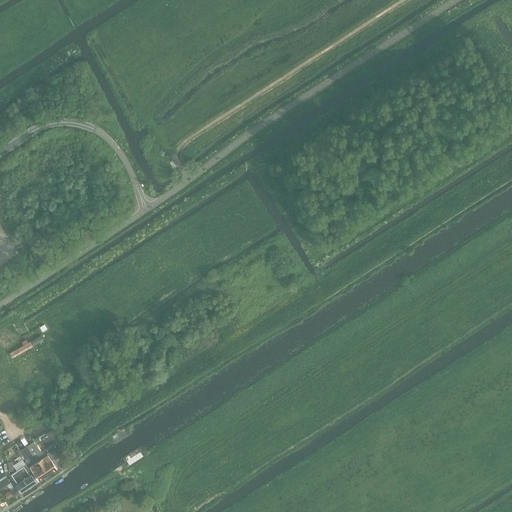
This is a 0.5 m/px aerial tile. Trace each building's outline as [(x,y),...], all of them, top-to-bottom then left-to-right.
[(43,340),(41,336),(32,341),(34,345),(43,340)] [(12,358),(33,346),(31,342),(10,353),(12,358)] [(55,444),(28,462),(31,467),(40,481),(57,469),(48,455),(58,448),(55,444)] [(26,465),(10,475),(22,493),(38,482),(26,465)] [(0,488),(8,484),(10,482),(8,479),(6,476),(0,479),(0,488)]
